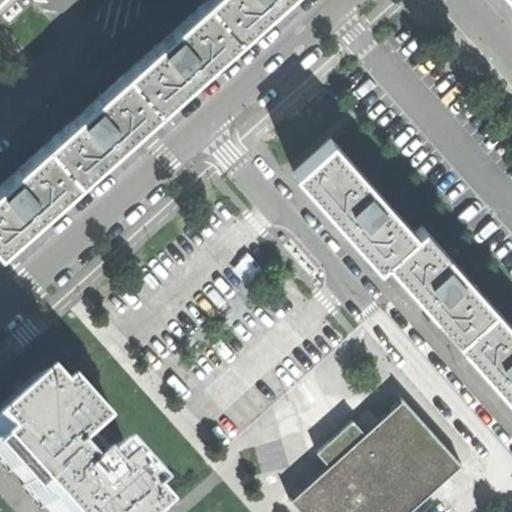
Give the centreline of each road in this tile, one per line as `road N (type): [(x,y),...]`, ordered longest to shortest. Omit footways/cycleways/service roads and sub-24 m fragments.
road 1 (residential): [(206,129),(510,475)]
road 2 (residential): [(0,310),(206,129)]
road 3 (residential): [(206,129),(346,0)]
road 4 (residential): [(54,0),(79,39),(0,128)]
